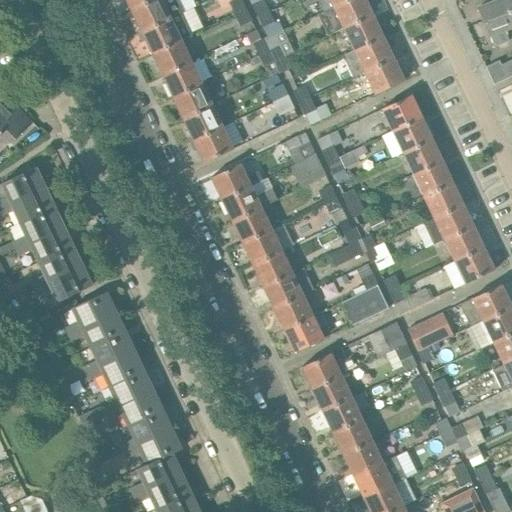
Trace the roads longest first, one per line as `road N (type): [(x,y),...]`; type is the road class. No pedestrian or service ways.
road 1 (residential): [(253,511),(9,0)]
road 2 (residential): [(86,0),(325,511)]
road 3 (residential): [(511,174),(429,0)]
